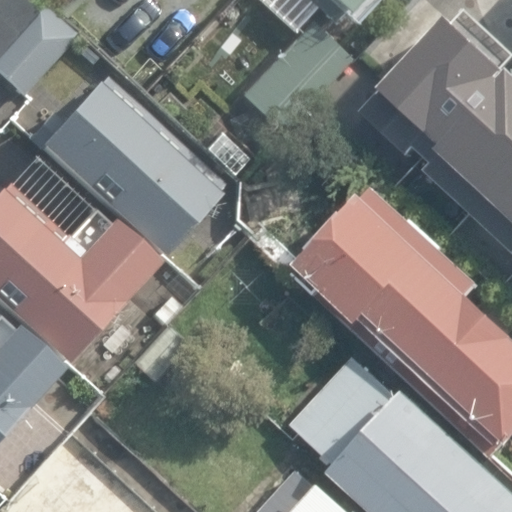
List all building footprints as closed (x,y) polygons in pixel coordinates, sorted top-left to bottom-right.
[(36,0),(0,0),(0,81),(21,101),(78,39),(36,0)] [(247,0),(292,39),(315,11),(302,0),(247,0)] [(328,0),(359,30),(387,0),(328,0)] [(511,65),(450,9),(380,83),(383,87),(360,109),(409,153),(415,146),(433,161),(427,168),(511,249),(511,65)] [(354,63),(311,26),(285,56),(276,49),(235,97),(286,142),(354,63)] [(43,168),(171,285),(233,217),(105,100),(43,168)] [(75,386),(166,285),(94,220),(70,245),(15,195),(0,210),(0,317),(23,339),(75,386)] [(511,322),(387,209),(321,280),(511,454),(511,322)] [(0,467),(75,386),(23,339),(13,350),(0,337),(0,467)] [(511,511),(511,485),(418,400),(347,478),(383,511),(511,511)] [(362,511),(331,484),(304,511),(362,511)]
